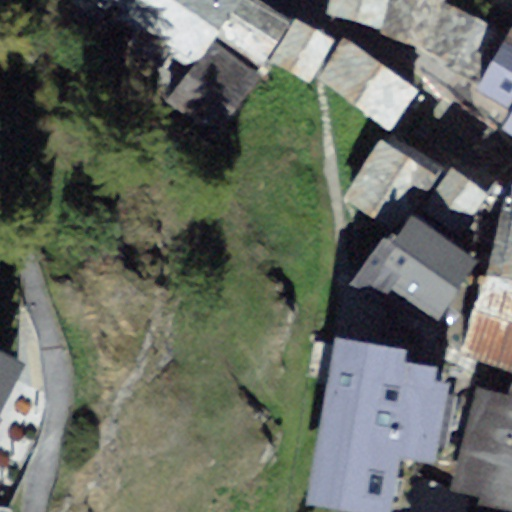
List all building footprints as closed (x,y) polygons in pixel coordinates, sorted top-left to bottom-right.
[(128,0),(206,46),(218,26),(232,0),(128,0)] [(276,10),(260,0),(232,0),(218,26),(259,46),(276,10)] [(380,0),(323,0),(321,11),(377,21),(380,0)] [(380,0),(377,21),(429,32),(435,0),(380,0)] [(451,0),(450,0),(429,32),(467,56),(488,24),(451,0)] [(281,14),(259,46),(306,78),(328,40),(281,14)] [(511,28),(485,75),(511,90),(511,28)] [(343,36),(314,78),(390,131),(419,89),(343,36)] [(251,69),(213,42),(179,91),(216,117),(251,69)] [(441,166),(386,129),(347,189),(402,225),(441,166)] [(491,194),(449,167),(421,210),(463,238),(491,194)] [(511,185),(461,356),(511,370),(511,185)] [(478,261),(410,214),(396,235),(391,231),(385,239),(381,237),(348,284),(380,306),(392,288),(438,319),(478,261)] [(404,337),(319,328),(302,486),(387,495),(404,337)] [(0,511),(0,387),(15,358),(0,350),(0,511)] [(477,387),(450,488),(475,494),(473,501),(511,511),(511,383),(507,395),(477,387)] [(450,488),(405,476),(395,511),(469,511),(473,501),(475,494),(450,488)]
